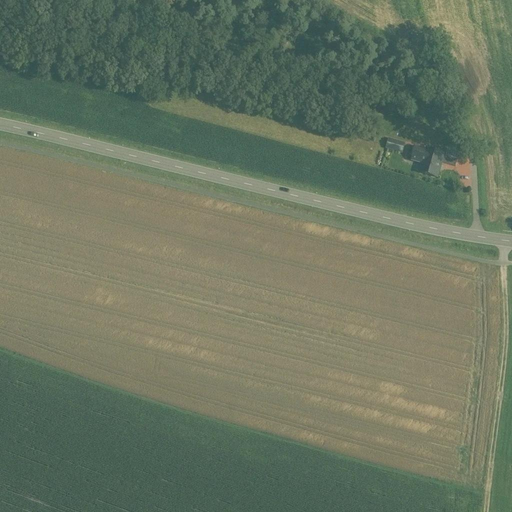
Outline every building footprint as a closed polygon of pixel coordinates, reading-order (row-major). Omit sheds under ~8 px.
[(374,136),(364,134),(362,140),(372,142),(374,136)] [(400,144),(389,140),(386,148),(398,152),(400,144)] [(427,152),(415,149),(412,159),(424,163),(420,174),(437,179),(441,163),(443,156),(443,155),(427,151),(427,152)] [(447,151),(445,156),(456,159),(457,154),(447,151)] [(445,156),(443,156),(441,163),(455,167),(457,160),(456,159),(445,156)]
